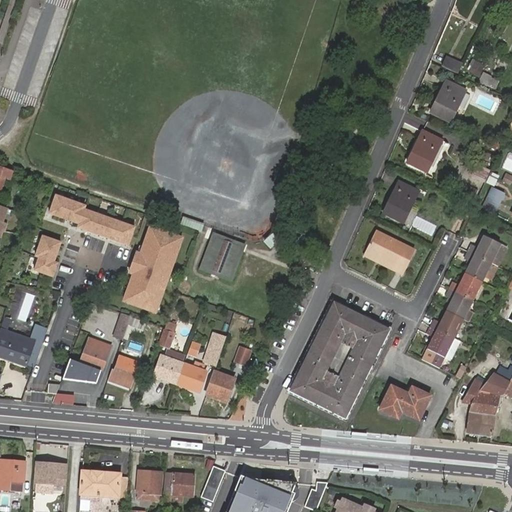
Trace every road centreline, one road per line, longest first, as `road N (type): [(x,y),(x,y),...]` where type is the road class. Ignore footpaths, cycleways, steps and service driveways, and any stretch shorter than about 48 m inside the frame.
road 1 (residential): [(445,0),(331,270)]
road 2 (secondary): [(261,435),(0,410)]
road 3 (secondary): [(0,427),(258,452)]
road 4 (secondary): [(258,452),(511,476)]
road 5 (secondary): [(511,460),(261,435)]
road 6 (unknown): [(409,308),(391,358),(448,386),(410,451)]
road 7 (residential): [(331,270),(267,401),(261,435)]
road 8 (residential): [(331,270),(415,309),(453,240)]
road 9 (residential): [(0,133),(53,0)]
